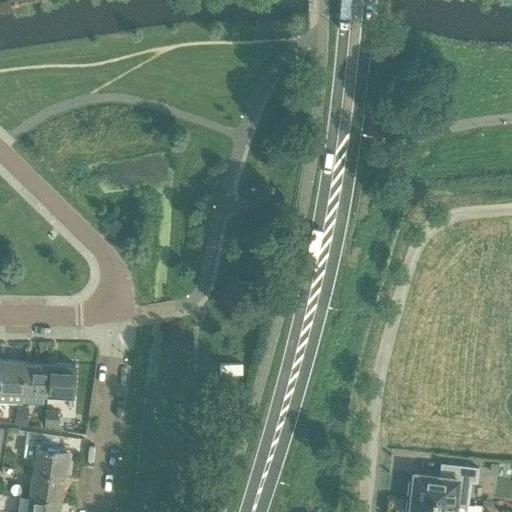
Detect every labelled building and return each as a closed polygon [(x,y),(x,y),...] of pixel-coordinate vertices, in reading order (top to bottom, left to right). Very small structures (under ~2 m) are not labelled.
[(0,402),(17,403),(22,403),(24,361),(23,361),(0,359),(0,402)] [(22,403),(44,405),(44,395),(47,395),(48,363),(49,362),(48,362),(48,363),(25,361),(24,361),(22,403)] [(49,362),(47,395),(71,396),(71,397),(72,397),(72,391),(73,386),(74,364),(73,364),(49,363),(49,362)] [(241,374),(241,364),(219,364),(219,374),(241,374)] [(16,411),(14,424),(26,425),(28,412),(16,411)] [(46,425),(58,426),(59,413),(46,412),(46,425)] [(27,431),(23,456),(34,457),(32,471),(64,476),(64,475),(64,473),(68,474),(69,462),(66,461),(67,452),(68,452),(68,450),(56,449),(58,435),(27,431)] [(408,481),(406,497),(467,504),(469,481),(476,482),(477,467),(441,463),(439,477),(414,474),(413,482),(408,481)] [(489,463),(489,470),(491,473),(496,474),(497,464),(489,463)] [(32,471),(28,495),(60,500),(61,499),(60,499),(64,476),(32,471)] [(28,495),(25,511),(58,511),(60,501),(60,500),(28,495)] [(406,497),(404,511),(465,511),(467,504),(406,497)]
